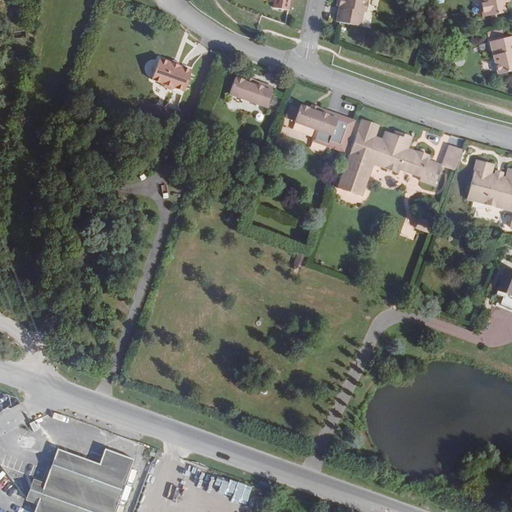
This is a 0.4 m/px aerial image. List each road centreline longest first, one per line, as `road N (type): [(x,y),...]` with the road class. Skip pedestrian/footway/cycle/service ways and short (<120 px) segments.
road 1 (secondary): [(27,382),(393,511)]
road 2 (unknown): [(211,35),(201,83),(158,168),(159,239),(112,367)]
road 3 (residential): [(511,138),(302,69)]
road 4 (residential): [(302,69),(211,35),(173,0)]
